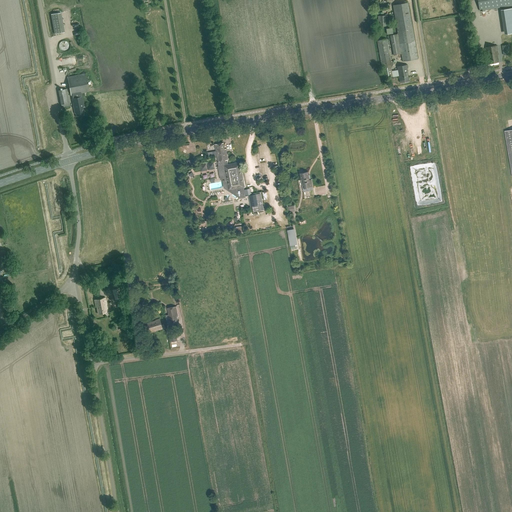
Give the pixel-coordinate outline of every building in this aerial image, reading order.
[(511,0),(477,0),(480,11),(511,5),(511,0)] [(418,59),(408,3),(393,5),(398,34),(391,36),(394,55),(402,54),(403,62),(418,59)] [(511,8),(501,10),(505,34),(511,33),(511,8)] [(61,13),(51,15),(55,34),(65,33),(61,13)] [(386,26),(386,16),(378,16),(378,22),(380,22),(380,26),(386,26)] [(393,76),(391,67),(392,67),(387,39),(377,40),(383,69),(384,69),(386,77),(393,76)] [(61,41),(62,50),(71,49),(70,40),(61,41)] [(497,55),(498,55),(497,50),(498,50),(497,45),(496,46),(487,47),(485,47),(487,56),(488,55),(490,63),(498,62),(497,55)] [(400,83),(409,81),(407,69),(408,68),(408,65),(397,66),(400,83)] [(84,115),(83,107),(84,107),(82,93),(89,92),(85,74),(67,77),(75,114),(76,114),(76,116),(84,115)] [(61,107),(70,106),(67,89),(58,90),(61,107)] [(225,152),(223,143),(215,144),(218,162),(219,166),(218,167),(220,177),(221,179),(222,179),(224,187),(239,198),(246,197),(245,196),(240,166),(239,166),(236,165),(236,163),(228,165),(227,160),(228,160),(226,152),(225,152)] [(311,179),(309,180),(308,172),(300,173),(301,180),(302,179),(306,198),(314,197),(311,179)] [(253,212),(264,210),(261,193),(248,195),(248,196),(252,213),(253,212)] [(296,239),(294,228),(287,230),(291,246),(297,244),(296,239)] [(115,300),(123,297),(120,287),(112,290),(115,300)] [(108,312),(105,298),(94,300),(96,307),(97,307),(98,314),(108,312)] [(176,306),(167,308),(170,323),(178,322),(177,316),(178,316),(176,306)] [(161,325),(160,319),(156,320),(156,321),(147,323),(150,332),(157,330),(165,328),(164,324),(161,325)]
